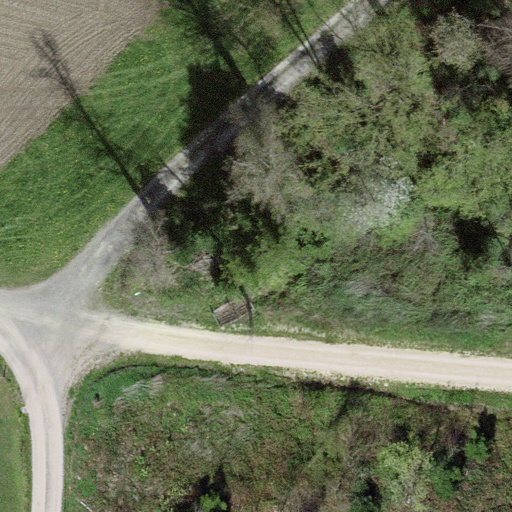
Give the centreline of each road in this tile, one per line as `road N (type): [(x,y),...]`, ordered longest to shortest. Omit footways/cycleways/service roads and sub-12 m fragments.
road 1 (track): [(48,511),(52,319),(396,0)]
road 2 (track): [(0,305),(52,319),(511,367)]
